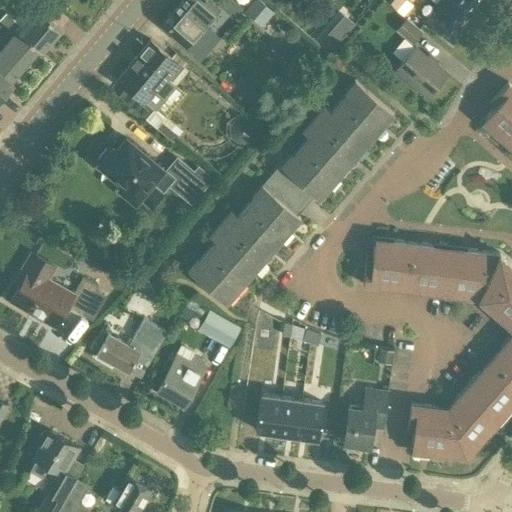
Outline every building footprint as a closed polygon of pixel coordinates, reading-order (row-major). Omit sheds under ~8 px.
[(213,32),(228,15),(210,0),(181,0),(181,1),(192,11),(191,13),(203,24),(213,32)] [(251,0),(244,11),(262,24),(273,10),(259,0),(251,0)] [(411,4),(406,0),(393,0),(390,4),(402,14),(411,4)] [(463,32),(473,21),(448,0),(442,0),(426,19),(451,41),(460,30),(463,32)] [(490,0),(448,0),(473,21),(473,20),(471,18),(479,8),(482,10),(490,0)] [(218,36),(213,32),(203,24),(191,13),(192,11),(181,1),(173,10),(172,10),(160,24),(199,58),(218,36)] [(18,31),(41,51),(61,29),(38,9),(19,31),(18,31)] [(0,20),(11,30),(18,22),(6,12),(0,19),(0,20)] [(412,43),(422,31),(405,17),(395,29),(412,43)] [(28,63),(39,50),(18,31),(19,31),(17,29),(0,49),(0,99),(13,84),(11,82),(22,70),(23,70),(24,70),(29,64),(28,63)] [(328,32),(320,41),(330,50),(338,41),(328,32)] [(144,118),(152,109),(155,111),(176,86),(170,81),(182,67),(177,62),(150,40),(117,79),(125,86),(117,96),(144,118)] [(426,56),(415,46),(395,70),(426,97),(446,73),(435,63),(437,61),(428,54),(426,56)] [(338,102),(374,134),(393,113),(354,79),(344,91),(346,93),(338,102)] [(511,85),(507,82),(489,103),(493,107),(481,121),(511,149),(511,85)] [(265,126),(275,115),(258,99),(248,110),(265,126)] [(356,156),(374,134),(338,102),(330,111),(323,105),(313,117),(356,156)] [(229,128),(229,129),(229,130),(229,131),(229,132),(229,133),(230,134),(230,135),(231,136),(231,137),(232,137),(232,138),(233,139),(234,140),(235,140),(235,141),(236,141),(237,141),(238,142),(239,142),(240,142),(241,142),(242,142),(243,142),(244,142),(245,142),(246,142),(246,141),(247,141),(248,141),(249,140),(250,140),(250,139),(251,139),(251,138),(252,138),(252,137),(253,136),(253,135),(254,135),(254,134),(254,133),(254,132),(255,132),(255,131),(255,130),(255,129),(255,128),(255,127),(254,127),(254,126),(254,125),(254,124),(253,124),(253,123),(253,122),(252,121),(251,120),(250,120),(250,119),(249,119),(249,118),(248,118),(247,118),(247,117),(246,117),(245,117),(244,117),(244,116),(243,116),(242,116),(241,116),(240,116),(239,116),(239,117),(238,117),(237,117),(236,118),(235,118),(234,119),(233,120),(232,120),(232,121),(231,121),(231,122),(230,123),(230,124),(230,125),(229,125),(229,126),(229,127),(229,128)] [(337,177),(356,156),(313,117),(301,130),(308,136),(301,145),(337,177)] [(164,171),(126,139),(115,152),(112,149),(107,145),(95,159),(100,163),(124,183),(121,187),(134,199),(137,195),(151,206),(169,184),(191,203),(212,178),(198,167),(193,171),(176,157),(164,171)] [(318,199),(337,177),(301,145),(292,155),(290,153),(280,164),(279,163),(278,164),(314,195),(318,199)] [(297,215),(314,195),(278,164),(260,184),(297,215)] [(300,217),(297,215),(260,184),(250,196),(252,197),(244,208),(281,239),(300,217)] [(262,260),(281,239),(244,208),(236,216),(229,210),(218,223),(262,260)] [(244,282),(262,260),(218,223),(208,235),(215,241),(207,250),(244,282)] [(511,264),(498,253),(374,237),(372,256),(366,256),(362,283),(389,287),(390,280),(424,285),(424,291),(463,296),(463,289),(481,292),(494,303),(490,308),(505,321),(509,316),(511,318),(511,330),(506,337),(501,344),(506,348),(483,374),(478,370),(452,400),(457,404),(446,417),(441,413),(436,412),(436,406),(410,402),(406,431),(412,431),(410,451),(466,458),(511,404),(511,264)] [(225,303),(244,282),(207,250),(199,260),(196,258),(186,270),(225,303)] [(92,320),(106,297),(95,290),(98,285),(82,276),(72,293),(47,279),(55,266),(31,252),(14,281),(19,284),(10,300),(55,326),(67,305),(82,314),(92,320)] [(151,298),(158,285),(140,275),(133,288),(151,298)] [(228,346),(238,327),(207,310),(197,329),(228,346)] [(282,325),(281,337),(289,338),(290,326),(289,326),(282,325)] [(304,326),(300,337),(307,340),(311,329),(308,328),(304,326)] [(107,332),(100,329),(89,349),(96,353),(94,356),(111,366),(113,362),(128,370),(138,351),(149,357),(161,337),(148,330),(145,336),(136,332),(129,344),(107,332)] [(311,329),(307,340),(315,343),(319,332),(311,329)] [(391,365),(393,351),(379,349),(377,362),(391,365)] [(191,360),(177,352),(156,388),(159,390),(157,393),(166,398),(168,395),(184,404),(196,384),(195,383),(204,366),(192,359),(191,360)] [(384,418),(388,391),(365,388),(363,404),(349,402),(343,441),(369,445),(373,417),(384,418)] [(258,391),(253,428),(274,431),(279,394),(258,391)] [(279,394),(274,431),(295,434),(300,397),(279,394)] [(300,397),(295,434),(315,436),(320,400),(300,397)] [(70,462),(79,447),(48,429),(32,457),(36,460),(30,470),(47,480),(42,490),(46,492),(38,507),(47,511),(55,511),(75,476),(61,468),(66,459),(70,462)] [(137,511),(151,489),(129,476),(121,490),(111,485),(104,499),(113,504),(123,509),(122,511),(137,511)] [(57,511),(86,511),(89,508),(67,495),(57,511)]
